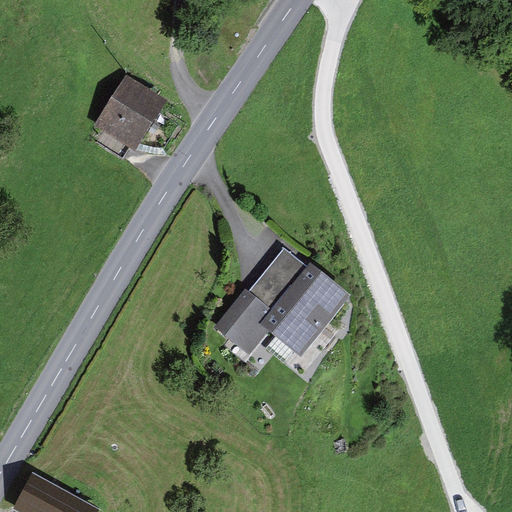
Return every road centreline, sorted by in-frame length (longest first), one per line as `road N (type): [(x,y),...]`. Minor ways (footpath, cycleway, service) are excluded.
road 1 (secondary): [(0,472),(112,280),(294,0)]
road 2 (track): [(342,0),(323,121),(463,511)]
road 3 (unknown): [(211,122),(166,39),(167,0)]
